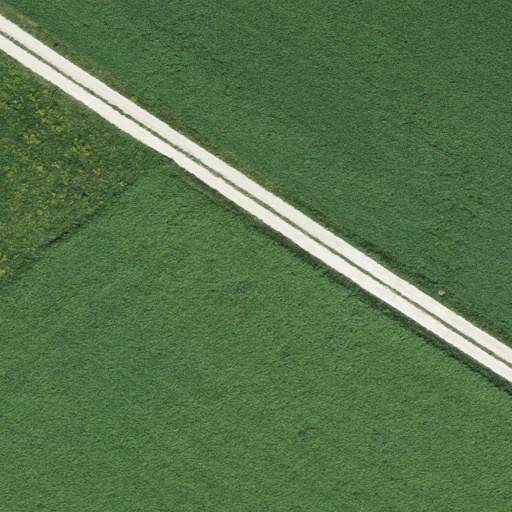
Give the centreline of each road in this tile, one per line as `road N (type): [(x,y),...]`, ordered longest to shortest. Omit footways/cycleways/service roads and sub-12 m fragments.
road 1 (track): [(0,34),(326,251)]
road 2 (track): [(511,369),(326,251)]
